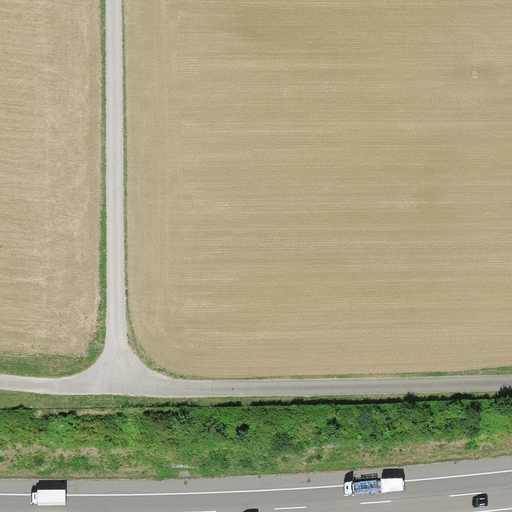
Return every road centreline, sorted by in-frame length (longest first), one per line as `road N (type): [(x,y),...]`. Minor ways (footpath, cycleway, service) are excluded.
road 1 (unclassified): [(0,381),(228,388),(511,382)]
road 2 (track): [(118,384),(110,0)]
road 3 (motorway): [(511,487),(132,511)]
